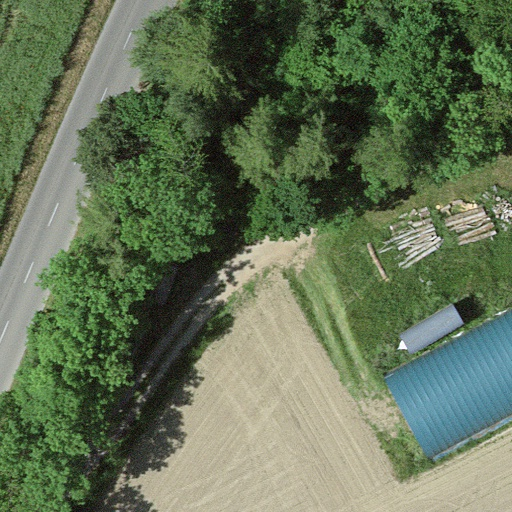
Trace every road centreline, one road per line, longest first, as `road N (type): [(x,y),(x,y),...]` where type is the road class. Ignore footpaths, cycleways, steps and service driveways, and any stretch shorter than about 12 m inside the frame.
road 1 (track): [(26,511),(157,344),(255,235),(336,190)]
road 2 (tertiary): [(147,0),(0,344)]
